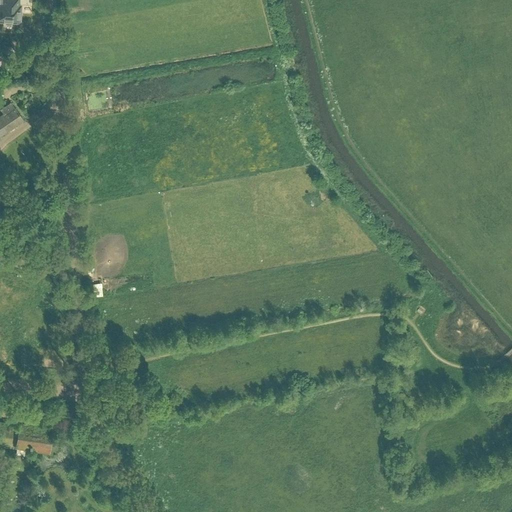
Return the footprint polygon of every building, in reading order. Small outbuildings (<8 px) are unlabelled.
[(19,0),(2,0),(2,4),(1,4),(0,5),(0,21),(20,23),(21,5),(19,5),(19,0)] [(13,45),(2,45),(1,68),(11,69),(13,45)] [(0,115),(0,120),(5,128),(13,123),(15,125),(23,120),(10,102),(0,109),(3,113),(0,115)] [(4,307),(1,323),(21,326),(21,327),(21,326),(30,327),(30,329),(31,329),(31,328),(37,328),(38,323),(46,325),(48,306),(47,308),(35,306),(35,304),(25,302),(25,306),(15,305),(15,308),(4,307)] [(15,449),(49,452),(51,430),(46,430),(46,426),(37,425),(37,422),(26,421),(25,424),(18,423),(15,449)] [(0,446),(11,447),(13,424),(0,422),(0,446)]
